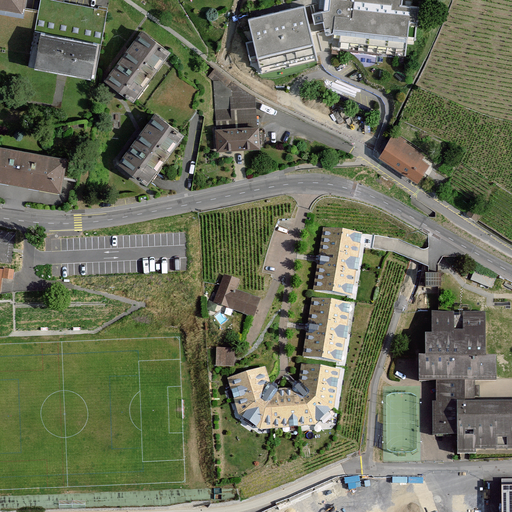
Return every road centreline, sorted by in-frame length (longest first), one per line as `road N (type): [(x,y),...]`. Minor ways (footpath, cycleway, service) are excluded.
road 1 (unclassified): [(0,216),(77,223),(310,182),(383,200),(511,272)]
road 2 (unclassified): [(224,511),(341,471),(511,471)]
